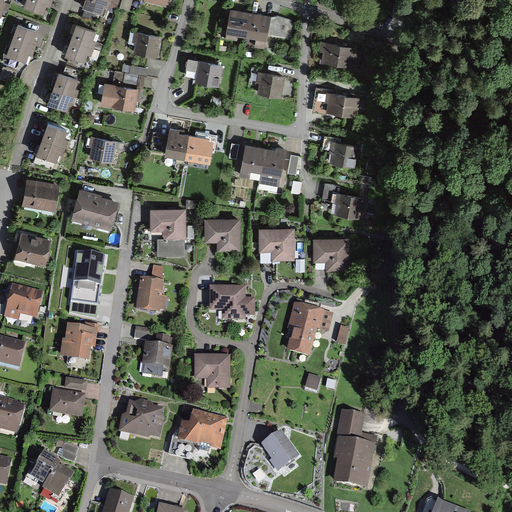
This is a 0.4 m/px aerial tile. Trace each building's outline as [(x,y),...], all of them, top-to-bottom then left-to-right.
[(48,2),(48,0),(25,0),(24,7),(44,14),(46,5),(48,2)] [(106,3),(107,0),(85,0),(82,9),(102,16),(105,7),(106,3)] [(133,0),(132,0),(121,0),(120,4),(119,8),(129,12),(133,0)] [(119,8),(120,4),(111,1),(109,7),(118,10),(119,8)] [(226,35),(246,39),(251,13),(240,12),(230,10),(226,35)] [(251,13),(246,39),(255,40),(266,42),(268,34),(271,18),(271,17),(260,15),(251,13)] [(278,16),(271,18),(268,34),(279,36),(291,37),(293,21),(278,16)] [(17,24),(12,39),(32,46),(33,42),(34,39),(37,31),(17,24)] [(76,26),(70,41),(90,48),(92,44),(93,41),(96,33),(76,26)] [(161,38),(134,32),(132,43),(135,43),(134,45),(133,55),(157,60),(160,46),(161,38)] [(30,50),(32,46),(12,39),(10,45),(6,55),(20,60),(26,62),(29,54),(30,50)] [(264,49),(266,42),(255,40),(254,48),(264,49)] [(89,52),(90,48),(70,41),(65,58),(85,65),(88,56),(89,52)] [(341,45),(321,42),(319,53),(322,53),(321,64),(352,69),(353,67),(355,50),(356,48),(341,45)] [(6,55),(10,45),(7,44),(4,53),(4,62),(17,67),(20,60),(6,55)] [(364,52),(355,50),(353,67),(361,68),(364,52)] [(199,62),(188,60),(186,70),(197,73),(199,62)] [(223,66),(199,61),(199,62),(197,73),(195,84),(219,88),(223,66)] [(129,74),(131,66),(123,64),(122,72),(129,74)] [(16,70),(3,66),(0,74),(0,78),(12,82),(16,70)] [(131,66),(129,74),(139,75),(146,77),(147,77),(148,69),(131,66)] [(137,89),(139,75),(129,74),(122,72),(115,71),(113,85),(137,89)] [(285,77),(258,72),(256,84),(258,84),(257,95),(281,99),(284,85),(285,77)] [(58,75),(53,90),(73,97),(74,93),(75,90),(78,82),(58,75)] [(139,90),(137,101),(141,102),(144,86),(146,77),(139,75),(137,89),(139,90)] [(147,77),(146,77),(144,86),(151,88),(153,78),(147,77)] [(113,85),(105,84),(101,106),(135,112),(137,101),(139,90),(137,89),(113,85)] [(331,91),(316,88),(312,113),(326,115),(326,113),(357,118),(359,107),(360,98),(346,96),(330,93),(331,91)] [(71,101),(73,97),(53,90),(47,106),(67,113),(70,105),(71,101)] [(361,95),(360,98),(359,107),(369,109),(371,97),(361,95)] [(48,125),(42,141),(62,148),(63,144),(65,141),(67,132),(48,125)] [(185,161),(189,136),(184,135),(185,130),(179,129),(178,131),(176,130),(169,129),(168,135),(165,154),(164,158),(185,161)] [(165,154),(168,135),(153,132),(150,151),(165,154)] [(195,137),(189,136),(185,161),(210,166),(212,153),(214,153),(218,136),(209,134),(207,134),(205,133),(196,132),(195,137)] [(339,139),(325,136),(323,149),(330,151),(331,141),(338,143),(339,139)] [(91,147),(90,159),(114,163),(116,149),(117,146),(117,142),(118,141),(91,137),(90,147),(91,147)] [(60,152),(62,148),(42,141),(36,157),(56,164),(59,155),(60,152)] [(338,143),(331,141),(330,151),(329,154),(332,155),(331,164),(355,169),(359,147),(338,143)] [(124,143),(117,142),(117,146),(116,149),(123,151),(124,143)] [(239,145),(232,144),(229,158),(237,159),(239,145)] [(262,174),(266,149),(256,147),(246,145),(239,177),(259,181),(260,174),(262,174)] [(273,151),(266,149),(262,174),(260,174),(259,181),(259,184),(279,187),(281,178),(287,150),(276,148),(276,151),(273,151)] [(299,157),(291,155),(288,173),(296,175),(299,157)] [(40,181),(27,179),(22,206),(56,212),(60,185),(40,181)] [(302,183),(293,181),(291,193),(300,195),(302,183)] [(340,186),(325,184),(322,200),(335,203),(337,194),(339,194),(340,186)] [(91,192),(80,189),(71,221),(91,226),(99,197),(101,197),(102,195),(91,192)] [(339,194),(337,194),(335,203),(335,204),(338,205),(336,216),(359,220),(363,199),(339,194)] [(101,197),(99,197),(91,226),(111,231),(119,202),(109,200),(101,197)] [(186,199),(186,209),(199,209),(199,201),(186,199)] [(186,210),(150,210),(150,222),(150,232),(163,232),(163,239),(157,239),(157,256),(184,256),(184,239),(186,239),(186,210)] [(240,219),(204,220),(205,243),(217,243),(217,252),(241,251),(240,219)] [(295,229),(259,230),(259,253),(260,253),(271,253),(271,262),(295,261),(295,229)] [(34,237),(21,234),(15,260),(45,267),(52,241),(34,237)] [(349,239),(313,240),(313,263),(316,263),(326,263),(326,270),(326,272),(349,272),(349,239)] [(105,254),(78,250),(74,280),(101,283),(103,268),(105,254)] [(271,253),(260,253),(260,263),(271,263),(271,262),(271,253)] [(154,265),(152,277),(162,279),(164,266),(154,265)] [(149,277),(141,276),(136,308),(160,311),(160,309),(166,309),(168,296),(162,295),(165,279),(162,279),(152,277),(149,277)] [(101,283),(74,280),(71,300),(98,303),(101,283)] [(24,286),(12,283),(9,296),(4,316),(18,319),(20,313),(37,317),(43,291),(24,286)] [(246,285),(210,284),(210,309),(222,309),(222,319),(246,319),(246,315),(255,315),(255,296),(246,296),(246,285)] [(0,314),(4,316),(9,296),(7,296),(7,298),(6,301),(5,302),(4,303),(3,304),(1,304),(0,303),(0,314)] [(306,299),(305,303),(320,307),(321,303),(306,299)] [(96,318),(98,303),(71,300),(70,312),(96,318)] [(305,303),(296,300),(288,328),(294,329),(291,338),(290,337),(287,349),(310,355),(318,328),(329,331),(334,311),(320,307),(305,303)] [(86,325),(68,322),(65,338),(63,337),(60,355),(89,359),(91,346),(95,347),(96,342),(97,331),(98,327),(86,325)] [(86,322),(86,325),(98,327),(97,331),(101,332),(102,324),(86,322)] [(350,327),(341,325),(336,342),(346,345),(350,327)] [(151,328),(136,326),(134,337),(149,340),(151,328)] [(10,337),(0,334),(0,361),(20,367),(26,341),(10,337)] [(157,334),(156,342),(171,344),(172,337),(170,337),(170,335),(157,334)] [(153,342),(146,340),(142,363),(144,363),(143,373),(162,376),(164,366),(170,367),(174,344),(171,344),(156,342),(153,342)] [(217,353),(195,353),(194,378),(207,379),(206,388),(231,388),(231,353),(217,353)] [(321,376),(309,373),(305,387),(317,390),(321,376)] [(87,380),(67,377),(65,387),(86,390),(87,380)] [(336,380),(327,378),(325,387),(334,389),(336,380)] [(53,388),(49,411),(82,416),(86,393),(71,391),(53,388)] [(13,399),(7,397),(0,421),(0,427),(18,432),(25,403),(17,401),(18,400),(13,399)] [(135,401),(129,399),(126,412),(122,414),(118,430),(148,437),(150,435),(160,437),(164,417),(162,413),(163,407),(154,404),(144,402),(135,401)] [(229,417),(193,408),(190,421),(182,419),(181,422),(178,437),(178,438),(194,442),(201,444),(201,442),(210,444),(210,446),(221,448),(229,417)] [(342,409),(337,437),(361,441),(362,432),(366,414),(342,409)] [(178,437),(181,422),(173,435),(178,437)] [(281,428),(261,443),(272,458),(270,459),(278,470),(300,454),(281,428)] [(361,441),(337,437),(335,450),(334,458),(338,459),(334,480),(367,487),(377,435),(362,432),(361,441)] [(178,437),(173,435),(169,453),(190,459),(194,442),(178,438),(178,437)] [(63,447),(65,443),(66,441),(59,438),(56,444),(63,447)] [(210,444),(201,442),(201,444),(199,449),(209,451),(210,446),(210,444)] [(78,448),(65,443),(63,447),(62,449),(64,450),(75,454),(78,448)] [(54,454),(44,448),(36,461),(37,461),(30,474),(44,483),(52,468),(55,470),(60,462),(61,460),(56,458),(57,456),(54,454)] [(77,455),(75,454),(64,450),(61,456),(74,462),(77,455)] [(0,483),(6,484),(12,457),(0,454),(0,483)] [(62,464),(60,462),(55,470),(52,468),(44,483),(42,486),(59,496),(65,484),(67,485),(75,471),(62,464)] [(135,496),(110,488),(102,511),(129,511),(135,496)] [(432,511),(438,498),(432,496),(427,498),(421,511),(432,511)] [(470,511),(471,510),(438,498),(432,511),(470,511)] [(177,506),(160,502),(157,511),(187,511),(188,508),(177,506)]
